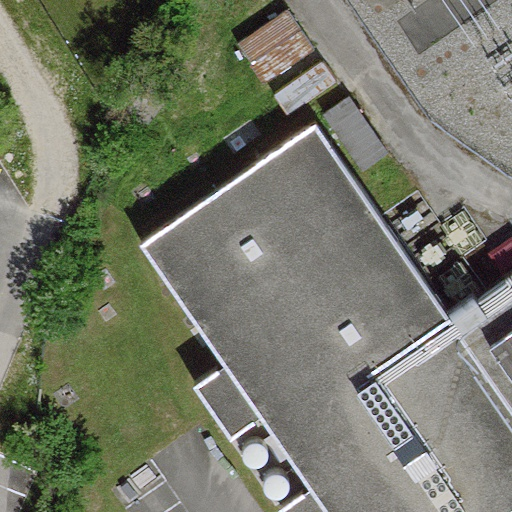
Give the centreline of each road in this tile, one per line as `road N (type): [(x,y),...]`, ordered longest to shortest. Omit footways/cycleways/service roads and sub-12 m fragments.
road 1 (track): [(48,216),(59,179),(54,133),(0,34)]
road 2 (unclassified): [(0,334),(48,216)]
